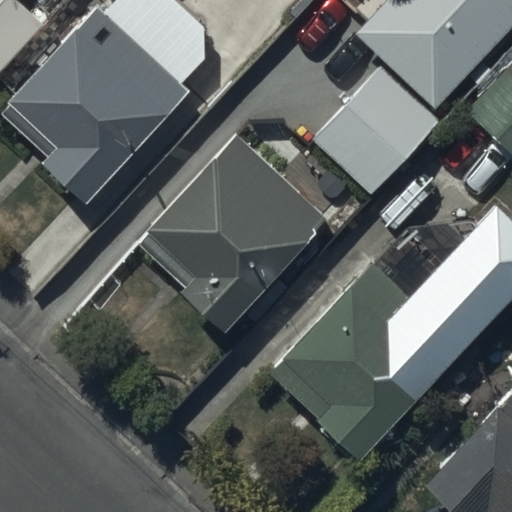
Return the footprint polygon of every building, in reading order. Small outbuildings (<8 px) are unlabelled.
[(0,0),(0,55),(39,14),(23,0),(0,0)] [(185,82),(97,0),(94,0),(8,92),(55,136),(40,153),(82,192),(185,82)] [(511,0),(379,0),(357,24),(435,97),(511,14),(511,0)] [(511,53),(462,107),(511,153),(511,53)] [(439,113),(382,59),(311,133),(367,187),(439,113)] [(328,211),(233,124),(143,221),(148,225),(138,236),(185,279),(182,282),(225,322),(328,211)] [(511,289),(511,212),(494,195),(407,287),(371,254),(267,364),(316,410),(315,412),(358,453),(511,289)] [(511,511),(511,414),(494,398),(423,476),(461,511),(511,511)]
